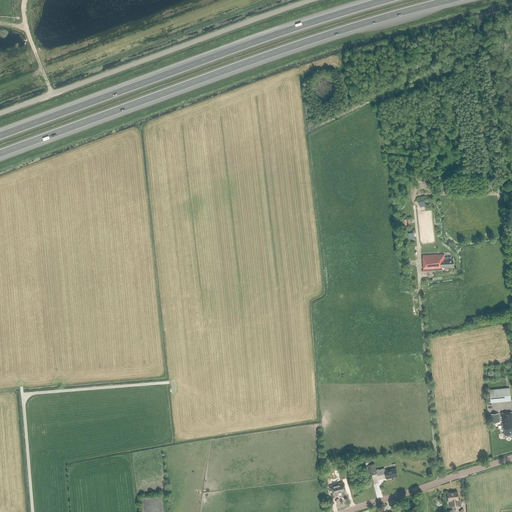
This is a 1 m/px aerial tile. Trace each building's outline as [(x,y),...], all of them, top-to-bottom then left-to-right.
[(442,267),(453,267),(453,260),(452,260),(451,260),(450,257),(444,257),(444,255),(441,255),(422,256),(423,271),(442,270),(442,267)] [(489,389),(490,401),(510,400),(509,387),(489,389)] [(500,414),(501,423),(502,423),(502,425),(501,425),(502,429),(504,429),(505,436),(511,434),(511,433),(511,428),(511,414),(511,413),(500,414)] [(500,422),(499,414),(491,414),(491,423),(500,422)] [(397,476),(395,469),(385,471),(384,469),(376,471),(375,464),(368,465),(370,475),(377,473),(377,476),(385,474),(387,479),(397,476)] [(341,480),(347,478),(345,471),(339,472),(341,480)] [(334,495),(346,492),(343,482),(329,487),(330,491),(332,490),(334,495)] [(451,508),(460,506),(459,500),(458,500),(457,492),(447,493),(448,501),(450,501),(451,508)]
